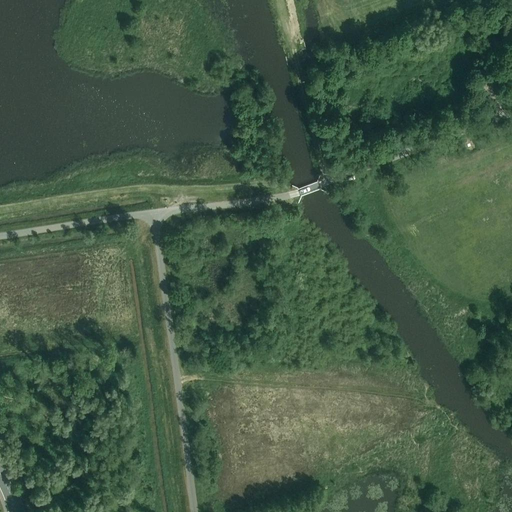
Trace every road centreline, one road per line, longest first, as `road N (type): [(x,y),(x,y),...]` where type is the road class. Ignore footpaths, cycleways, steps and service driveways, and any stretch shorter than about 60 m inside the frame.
road 1 (unclassified): [(153,212),(194,511)]
road 2 (unclassified): [(511,112),(328,182)]
road 3 (unclassified): [(153,212),(276,198),(328,182)]
road 4 (unclassified): [(0,235),(153,212)]
